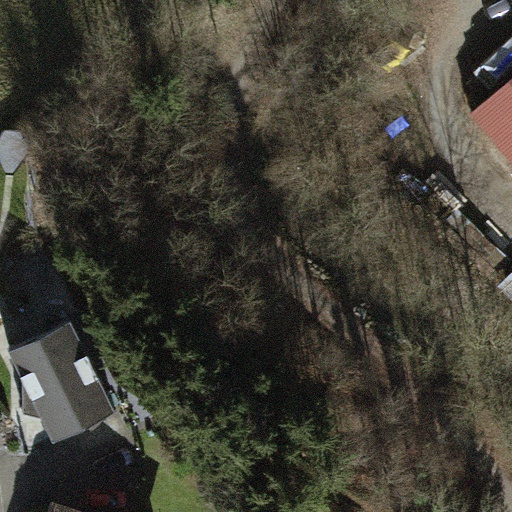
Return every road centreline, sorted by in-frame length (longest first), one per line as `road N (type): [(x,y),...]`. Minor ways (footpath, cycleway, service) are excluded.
road 1 (track): [(511,499),(493,460),(267,261),(232,184),(237,62),(273,0)]
road 2 (residential): [(511,2),(453,88),(466,190),(511,215)]
